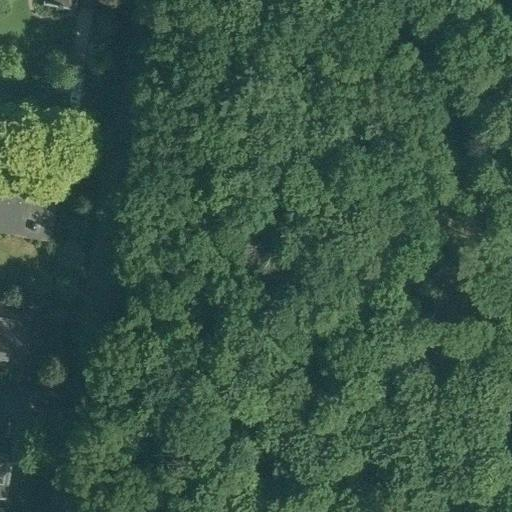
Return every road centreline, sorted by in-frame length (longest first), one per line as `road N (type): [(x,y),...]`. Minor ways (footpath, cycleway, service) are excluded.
road 1 (residential): [(55,511),(116,158)]
road 2 (residential): [(116,158),(145,0)]
